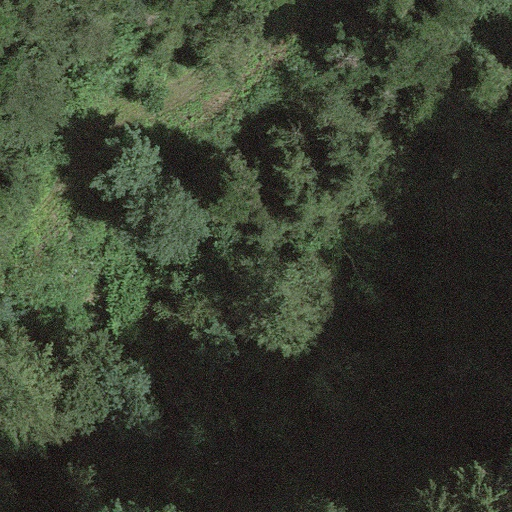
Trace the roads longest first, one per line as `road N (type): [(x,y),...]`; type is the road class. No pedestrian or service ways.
road 1 (track): [(315,0),(156,104)]
road 2 (track): [(345,511),(511,438)]
